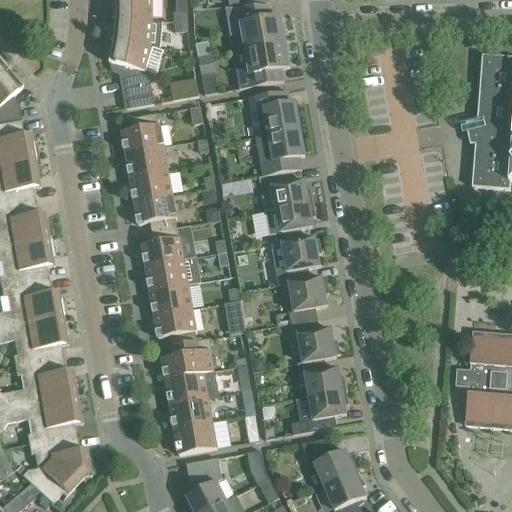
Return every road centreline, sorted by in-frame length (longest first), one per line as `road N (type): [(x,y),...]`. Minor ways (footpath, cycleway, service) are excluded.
road 1 (residential): [(158,511),(150,467),(113,431),(63,154),(55,103),(77,0)]
road 2 (residential): [(430,511),(396,461),(321,25)]
road 3 (residential): [(321,25),(511,18)]
